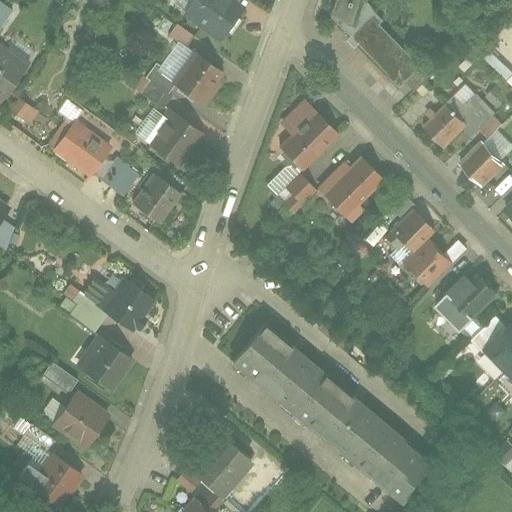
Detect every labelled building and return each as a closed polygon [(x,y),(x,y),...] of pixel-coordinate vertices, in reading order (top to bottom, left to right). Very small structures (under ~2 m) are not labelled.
[(198,0),(184,20),(222,48),(247,12),(230,0),(198,0)] [(335,0),(330,16),(400,87),(421,69),(381,22),(386,0),(335,0)] [(0,49),(0,104),(8,110),(34,72),(0,49)] [(173,89),(205,112),(229,79),(197,56),(173,89)] [(21,100),(11,112),(26,124),(36,111),(21,100)] [(142,139),(161,117),(151,108),(131,130),(142,139)] [(299,167),(336,136),(312,108),(275,139),(299,167)] [(445,110),(423,131),(444,152),(466,131),(445,110)] [(176,114),(149,154),(182,175),(208,135),(176,114)] [(73,122),(48,154),(90,186),(114,153),(73,122)] [(503,167),(483,147),(459,171),(479,191),(503,167)] [(378,177),(355,154),(316,190),(341,213),(378,177)] [(316,190),(299,173),(276,196),(293,213),(316,190)] [(165,229),(184,197),(151,177),(132,209),(165,229)] [(0,228),(11,212),(0,205),(0,228)] [(422,285),(450,259),(427,235),(435,228),(415,206),(389,229),(408,250),(398,259),(422,285)] [(471,315),(497,290),(479,271),(472,278),(461,267),(442,286),(471,315)] [(131,339),(157,302),(127,281),(101,318),(131,339)] [(91,329),(103,314),(81,295),(68,310),(91,329)] [(317,367),(261,321),(226,364),(281,410),(317,367)] [(505,370),(511,363),(511,324),(485,350),(505,370)] [(133,364),(100,340),(75,374),(108,398),(133,364)] [(39,374),(64,394),(74,380),(49,361),(39,374)] [(372,412),(317,367),(281,410),(337,455),(372,412)] [(89,453),(111,419),(75,396),(52,430),(89,453)] [(428,458),(372,412),(337,455),(392,501),(428,458)] [(250,460),(220,433),(190,467),(221,494),(250,460)] [(83,475),(56,458),(36,489),(63,506),(83,475)] [(209,511),(192,497),(178,511),(209,511)]
